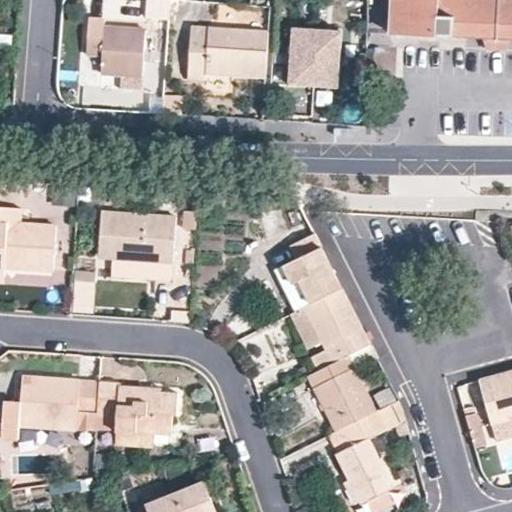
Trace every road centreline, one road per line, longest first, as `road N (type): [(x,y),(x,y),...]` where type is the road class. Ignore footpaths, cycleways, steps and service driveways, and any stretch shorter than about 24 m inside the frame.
road 1 (tertiary): [(37,145),(281,163),(511,159)]
road 2 (residential): [(0,332),(207,351),(225,365),(276,511)]
road 3 (residential): [(37,145),(47,0)]
